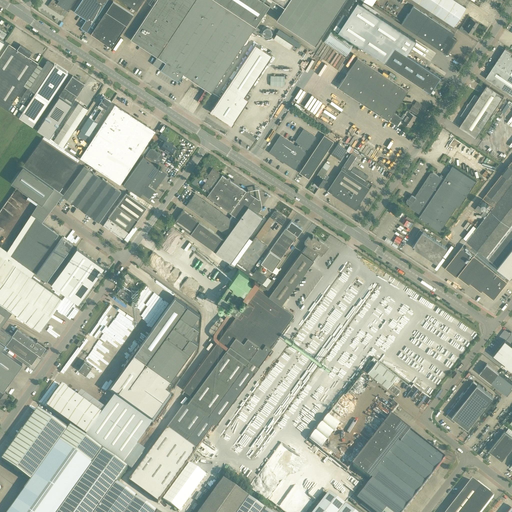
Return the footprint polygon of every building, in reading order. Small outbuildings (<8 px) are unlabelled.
[(65,9),(68,11),(75,0),(58,0),(58,2),(54,0),(51,0),(48,6),(61,14),(65,9)] [(86,31),(107,0),(81,0),(74,11),(86,19),(84,22),(83,21),(82,23),(83,24),(81,27),(86,31)] [(120,0),(136,10),(143,0),(120,0)] [(156,0),(130,39),(165,62),(161,69),(178,80),(183,73),(211,92),(251,31),(256,35),(260,29),(255,26),(269,4),(263,0),(156,0)] [(263,0),(269,4),(280,11),(276,18),(315,44),(343,0),(263,0)] [(414,0),(453,26),(466,7),(454,0),(414,0)] [(111,48),(126,25),(133,14),(113,1),(91,33),(100,38),(99,39),(111,48)] [(337,30),(384,61),(429,92),(432,88),(434,89),(436,85),(435,84),(440,76),(433,71),(433,70),(430,68),(429,69),(406,54),(415,39),(357,1),(337,30)] [(454,33),(413,5),(401,24),(447,54),(456,39),(452,36),(454,33)] [(461,26),(459,29),(466,34),(468,31),(472,33),(478,23),(471,18),(464,28),(461,26)] [(270,26),(264,32),(269,38),(275,32),(270,26)] [(323,42),(345,57),(353,44),(332,29),(323,42)] [(276,38),(293,47),(294,44),(300,47),(303,42),(280,30),(276,38)] [(4,51),(0,57),(0,104),(7,110),(8,109),(24,85),(38,64),(38,63),(30,57),(29,57),(28,56),(31,52),(20,45),(18,49),(17,49),(9,43),(4,51)] [(251,94),(248,92),(272,55),(255,44),(212,109),(213,112),(219,117),(221,116),(223,118),(223,119),(229,123),(233,123),(248,99),(248,98),(249,98),(251,95),(251,94)] [(503,52),(501,54),(499,57),(500,57),(498,61),(497,60),(485,78),(511,95),(511,52),(505,48),(508,51),(506,54),(503,52)] [(394,102),(392,104),(396,107),(408,90),(357,57),(347,72),(394,102)] [(35,92),(49,102),(68,73),(54,64),(35,92)] [(347,72),(337,87),(388,120),(393,112),(396,107),(392,104),(394,102),(347,72)] [(72,75),(59,95),(71,104),(85,84),(72,75)] [(272,75),(271,85),(286,86),(286,75),(272,75)] [(474,94),(468,103),(469,104),(467,106),(460,116),(465,118),(459,126),(476,138),(504,96),(487,85),(479,97),(474,94)] [(26,105),(35,92),(28,88),(19,101),(26,105)] [(293,101),(300,106),(301,104),(298,102),(299,100),(300,100),(304,94),(302,93),(304,91),(300,89),(293,101)] [(40,115),(49,102),(35,92),(26,105),(26,106),(22,111),(18,117),(32,126),(40,115)] [(59,95),(37,129),(49,137),(55,128),(71,104),(59,95)] [(89,117),(80,130),(81,130),(88,135),(89,135),(111,102),(104,97),(99,104),(97,107),(102,109),(94,120),(89,117)] [(78,102),(53,140),(63,147),(88,109),(78,102)] [(115,104),(80,158),(120,184),(144,147),(146,145),(155,131),(115,104)] [(323,113),(323,105),(308,105),(308,113),(323,113)] [(416,114),(419,110),(412,105),(409,110),(416,114)] [(403,119),(393,112),(388,120),(397,126),(400,121),(410,127),(417,117),(406,110),(404,114),(406,115),(403,119)] [(293,168),(295,168),(305,152),(304,151),(306,148),(308,148),(315,137),(314,136),(304,129),(303,129),(296,140),(296,141),(298,142),(296,146),(281,136),(280,136),(270,151),(270,153),(280,159),(280,160),(282,162),(283,162),(293,168)] [(167,138),(161,134),(158,138),(162,140),(158,146),(162,149),(161,150),(164,151),(168,153),(170,154),(170,155),(171,154),(171,155),(174,151),(173,150),(175,147),(165,141),(167,138)] [(299,172),(309,178),(333,141),(324,134),(299,172)] [(53,187),(59,191),(62,187),(78,164),(79,163),(60,151),(42,138),(21,168),(11,181),(17,186),(30,195),(39,202),(42,203),(53,187)] [(340,160),(347,150),(337,143),(331,153),(340,160)] [(147,146),(146,145),(144,147),(146,148),(142,154),(158,164),(163,155),(148,145),(147,146)] [(351,153),(327,190),(356,209),(372,184),(365,180),(368,176),(354,166),(351,171),(348,168),(353,160),(357,162),(359,158),(356,156),(351,153)] [(143,157),(141,160),(123,185),(140,196),(142,193),(149,198),(155,190),(157,188),(157,187),(167,173),(143,156),(143,157)] [(511,161),(483,198),(489,203),(490,202),(493,205),(494,206),(477,228),(473,225),(463,238),(467,240),(466,241),(511,277),(511,276),(511,270),(511,161)] [(93,172),(93,173),(83,166),(62,195),(98,222),(121,191),(102,178),(102,179),(93,172)] [(440,176),(438,175),(433,172),(430,173),(415,196),(414,196),(413,196),(411,197),(410,196),(409,198),(408,198),(406,201),(407,203),(409,205),(410,207),(421,215),(419,217),(440,231),(457,206),(459,208),(476,181),(453,166),(444,179),(440,176)] [(318,176),(314,182),(322,187),(325,183),(326,180),(323,178),(325,174),(328,171),(327,170),(322,167),(317,175),(318,176)] [(203,187),(201,189),(205,192),(207,190),(208,191),(210,187),(212,189),(207,196),(238,219),(248,205),(258,212),(260,209),(260,210),(262,207),(261,200),(250,193),(250,191),(248,190),(246,191),(229,179),(228,177),(227,177),(226,177),(222,175),(221,176),(219,175),(220,174),(212,168),(206,176),(208,178),(202,187),(203,187)] [(103,225),(121,238),(122,240),(128,232),(129,232),(146,207),(126,192),(108,217),(103,225)] [(194,193),(186,205),(226,234),(235,222),(194,193)] [(489,203),(484,210),(487,213),(493,205),(490,202),(489,203)] [(215,251),(230,262),(248,237),(263,216),(258,212),(248,205),(238,219),(235,223),(224,238),(215,251)] [(174,222),(214,251),(223,239),(183,210),(174,222)] [(270,217),(274,220),(281,225),(286,219),(285,216),(277,210),(274,211),(270,217)] [(35,217),(11,253),(10,255),(32,270),(58,234),(56,232),(55,234),(52,231),(53,230),(35,217)] [(261,263),(272,271),(302,228),(291,220),(269,250),(261,263)] [(447,248),(423,231),(413,247),(437,263),(447,248)] [(318,252),(321,255),(328,246),(313,235),(311,238),(308,236),(304,242),(307,244),(302,251),(313,259),(318,252)] [(256,237),(256,236),(255,236),(234,265),(250,277),(251,276),(253,273),(249,270),(267,245),(260,240),(256,237)] [(62,237),(61,238),(36,273),(46,281),(73,244),(62,237)] [(0,312),(4,315),(0,320),(0,387),(3,390),(22,363),(2,348),(11,334),(0,327),(12,311),(39,330),(62,298),(31,276),(34,272),(32,270),(10,255),(11,253),(0,245),(0,312)] [(494,299),(508,281),(463,246),(445,268),(457,277),(458,276),(469,284),(470,283),(481,292),(483,290),(494,299)] [(104,267),(77,247),(51,283),(78,302),(104,267)] [(301,252),(268,296),(256,287),(241,309),(233,303),(229,309),(230,310),(236,315),(182,389),(192,396),(167,430),(129,482),(158,503),(196,451),(277,340),(276,339),(294,315),(281,305),(313,261),(301,252)] [(256,269),(253,273),(251,276),(266,287),(271,280),(256,269)] [(240,291),(243,293),(243,294),(251,283),(247,280),(247,278),(249,276),(244,272),(242,274),(240,275),(236,272),(228,283),(232,285),(232,288),(237,291),(240,291)] [(266,288),(265,288),(267,290),(275,280),(274,280),(273,279),(266,288)] [(242,297),(247,300),(258,283),(254,280),(242,297)] [(121,288),(117,294),(128,301),(131,296),(121,288)] [(132,353),(133,354),(131,356),(130,355),(124,363),(125,364),(123,368),(123,372),(119,373),(120,377),(116,378),(116,382),(112,383),(105,392),(152,425),(172,398),(162,391),(170,380),(197,343),(194,340),(198,334),(196,332),(198,329),(199,328),(192,324),(199,314),(176,297),(170,305),(169,304),(151,329),(152,330),(140,346),(138,345),(138,344),(132,353)] [(109,304),(90,332),(94,335),(113,307),(109,304)] [(220,308),(220,309),(227,314),(230,310),(229,309),(223,305),(220,308)] [(110,362),(134,322),(116,312),(94,349),(107,356),(105,359),(110,362)] [(108,321),(99,331),(101,333),(110,323),(108,321)] [(49,330),(48,332),(57,339),(62,332),(50,323),(46,328),(49,330)] [(16,330),(12,335),(40,355),(39,354),(44,347),(39,343),(40,342),(39,342),(38,344),(18,329),(16,330)] [(86,348),(94,338),(89,334),(81,345),(86,348)] [(40,355),(12,335),(5,345),(31,363),(31,364),(38,354),(40,355)] [(493,356),(511,370),(511,345),(505,340),(493,356)] [(71,358),(76,361),(84,350),(79,347),(71,358)] [(397,376),(377,360),(367,372),(387,388),(397,376)] [(92,366),(90,365),(84,361),(78,369),(85,375),(92,366)] [(507,395),(511,388),(511,383),(487,364),(479,373),(507,395)] [(77,380),(83,384),(84,383),(86,385),(90,379),(82,373),(77,380)] [(468,428),(487,404),(493,396),(473,381),(446,416),(454,423),(457,419),(468,428)] [(396,395),(400,390),(393,384),(389,389),(396,395)] [(86,436),(102,415),(62,386),(47,407),(86,436)] [(344,423),(338,418),(341,414),(336,411),(338,409),(335,407),(323,423),(337,433),(344,423)] [(1,461),(31,482),(9,511),(267,511),(248,498),(223,480),(200,511),(155,511),(116,484),(127,468),(70,427),(67,431),(38,410),(1,461)] [(264,416),(262,416),(263,412),(255,411),(254,417),(259,417),(258,421),(263,421),(264,416)] [(398,442),(400,443),(410,431),(401,424),(396,421),(391,417),(352,466),(368,479),(398,442)] [(315,430),(310,441),(326,449),(331,438),(315,430)] [(443,458),(410,431),(400,443),(356,499),(372,511),(403,511),(443,461),(442,460),(442,459),(443,458)] [(511,436),(504,431),(489,450),(502,461),(511,448),(511,436)] [(253,471),(245,483),(283,510),(282,503),(294,488),(297,488),(298,486),(304,486),(301,483),(304,483),(307,480),(306,478),(303,478),(303,476),(297,472),(297,471),(293,468),(292,457),(294,457),(295,455),(293,453),(298,453),(294,451),(294,449),(283,441),(259,475),(253,471)] [(446,511),(481,511),(493,497),(472,480),(446,511)] [(352,511),(329,494),(314,511),(352,511)]
